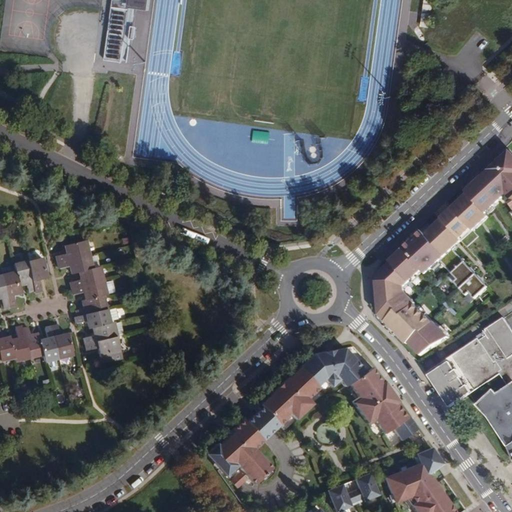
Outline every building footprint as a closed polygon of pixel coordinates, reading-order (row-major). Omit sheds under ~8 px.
[(112,0),(104,59),(121,61),(129,7),(129,0),(112,0)] [(149,0),(129,0),(129,7),(148,10),(149,0)] [(233,156),(237,142),(226,139),(222,153),(233,156)] [(468,193),(440,218),(441,219),(461,241),(489,216),(486,213),(507,194),(511,197),(511,199),(511,200),(511,202),(511,151),(510,150),(466,190),(468,193)] [(441,219),(433,226),(454,248),(461,241),(441,219)] [(409,341),(422,354),(449,336),(434,320),(433,321),(416,302),(417,301),(406,290),(406,286),(423,270),(426,273),(441,260),(458,279),(455,282),(468,295),(471,292),(476,298),(489,286),(454,248),(433,226),(425,234),(421,230),(389,260),(390,262),(381,270),(377,280),(380,313),(408,342),(409,341)] [(53,265),(82,257),(79,243),(59,249),(61,257),(51,259),(53,265)] [(83,258),(82,257),(53,265),(54,270),(64,267),(66,276),(72,274),(93,269),(90,256),(83,258)] [(22,264),(29,293),(30,295),(36,293),(34,283),(40,281),(35,260),(22,264)] [(24,295),(29,293),(22,264),(8,268),(10,275),(14,290),(22,288),(24,295)] [(63,285),(64,291),(97,283),(93,269),(72,274),(74,282),(63,285)] [(10,275),(0,277),(0,294),(4,309),(11,308),(8,298),(16,296),(14,290),(10,275)] [(79,302),(97,297),(108,294),(105,282),(97,284),(97,283),(64,291),(66,297),(76,294),(79,302)] [(70,320),(101,312),(97,297),(79,302),(75,303),(77,311),(69,314),(70,320)] [(101,312),(70,320),(67,321),(69,326),(78,324),(80,331),(83,331),(104,325),(101,312)] [(511,330),(503,318),(485,331),(486,332),(485,333),(484,332),(483,332),(487,337),(480,342),(478,339),(470,345),(471,345),(450,360),(449,359),(435,370),(439,375),(433,379),(444,394),(445,392),(449,397),(447,399),(452,406),(502,371),(504,375),(502,376),(509,387),(498,395),(494,390),(477,406),(488,418),(508,448),(511,455),(511,330)] [(108,324),(104,325),(83,331),(86,340),(75,342),(77,348),(108,340),(120,336),(116,323),(108,325),(108,324)] [(3,338),(8,354),(9,360),(22,356),(15,328),(14,324),(8,326),(11,336),(3,338)] [(22,356),(38,352),(35,341),(33,332),(25,334),(22,326),(15,328),(22,356)] [(46,329),(54,358),(67,355),(62,334),(53,336),(51,327),(46,329)] [(54,358),(46,329),(41,330),(43,339),(35,341),(38,352),(40,362),(54,358)] [(108,340),(77,348),(78,353),(89,350),(93,366),(113,360),(108,340)] [(257,413),(274,431),(291,414),(296,420),(312,404),(307,399),(319,388),(317,386),(324,380),(331,387),(338,380),(345,387),(349,384),(358,397),(352,401),(368,425),(374,421),(384,434),(392,428),(401,440),(417,429),(409,417),(407,418),(398,405),(399,403),(383,380),(382,381),(372,368),(367,372),(345,348),(314,354),(300,367),(288,379),(288,378),(271,393),(272,394),(260,405),(262,408),(257,413)] [(262,441),(274,431),(257,413),(246,423),(262,441)] [(230,481),(237,489),(248,478),(254,485),(271,468),(254,450),(263,442),(262,441),(246,423),(243,420),(232,430),(234,432),(218,446),(216,444),(205,454),(226,476),(237,466),(241,471),(230,481)] [(419,464),(384,478),(394,503),(406,499),(415,511),(454,511),(435,484),(443,478),(436,468),(442,464),(431,448),(415,455),(419,464)] [(327,491),(335,511),(336,511),(350,506),(349,504),(363,499),(364,501),(378,495),(369,474),(355,480),(359,489),(345,494),(342,485),(327,491)]
